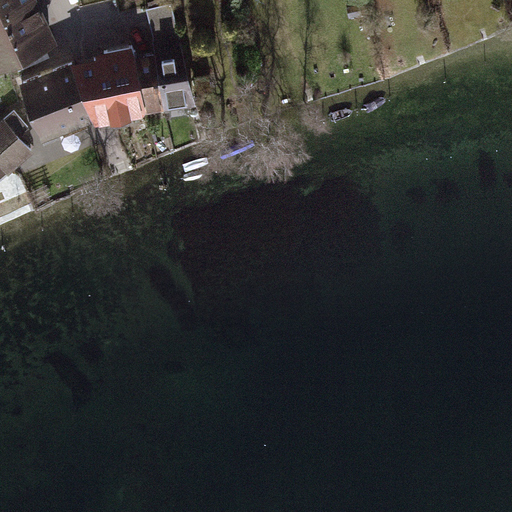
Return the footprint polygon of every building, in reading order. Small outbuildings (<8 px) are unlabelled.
[(0,0),(0,55),(50,33),(35,0),(0,0)] [(133,46),(68,58),(91,117),(142,107),(134,53),(133,46)] [(176,47),(134,53),(142,107),(181,103),(176,47)] [(68,58),(18,79),(42,138),(91,117),(68,58)] [(14,110),(0,122),(0,155),(11,168),(32,150),(18,135),(28,126),(14,110)] [(0,222),(21,214),(9,182),(0,185),(0,222)]
